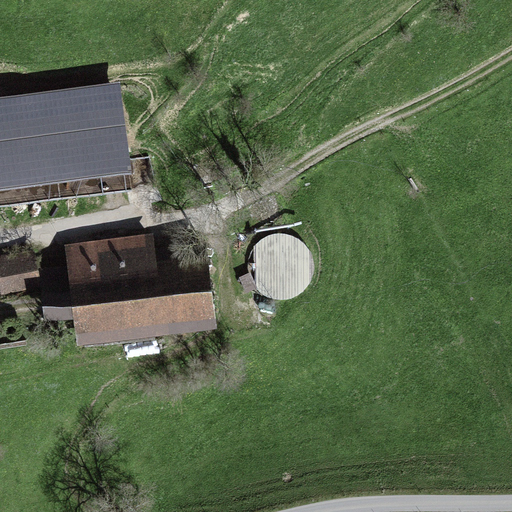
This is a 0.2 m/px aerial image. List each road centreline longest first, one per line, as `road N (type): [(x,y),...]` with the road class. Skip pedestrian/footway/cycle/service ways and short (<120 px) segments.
road 1 (track): [(511,51),(171,216),(0,249)]
road 2 (unclassified): [(306,511),(511,499)]
